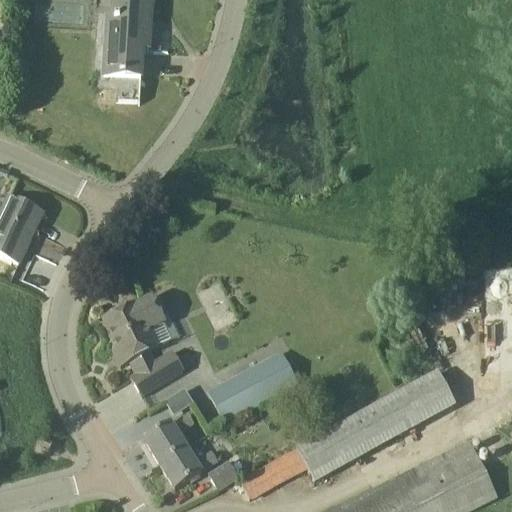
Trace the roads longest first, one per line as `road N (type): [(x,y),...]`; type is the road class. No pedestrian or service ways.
road 1 (residential): [(106,477),(77,422),(59,347),(72,278),(119,211)]
road 2 (residential): [(119,211),(207,101),(233,0)]
road 3 (residential): [(119,211),(0,156)]
